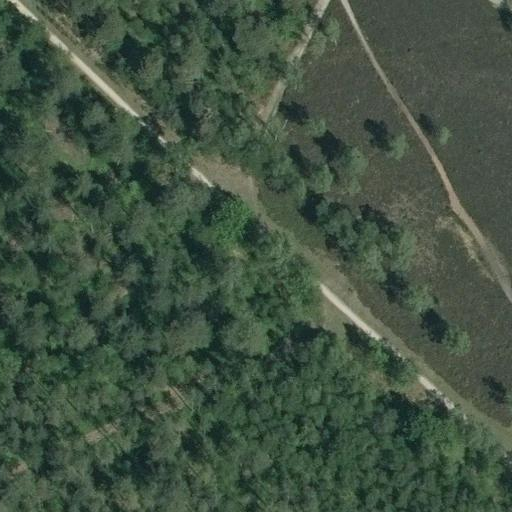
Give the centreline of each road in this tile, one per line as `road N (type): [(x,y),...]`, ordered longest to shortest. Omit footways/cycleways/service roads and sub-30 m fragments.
road 1 (track): [(0,469),(373,315)]
road 2 (track): [(511,445),(231,185)]
road 3 (track): [(320,0),(219,201)]
